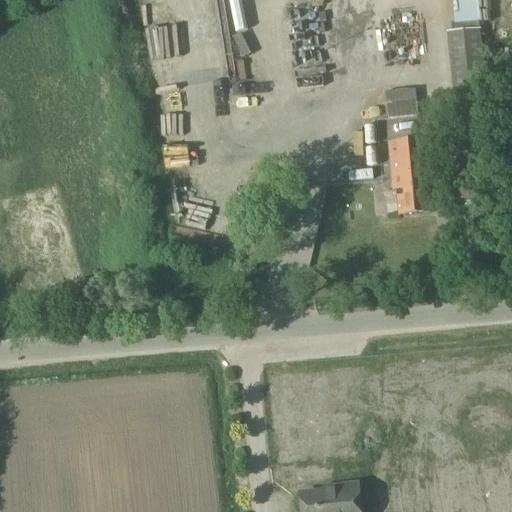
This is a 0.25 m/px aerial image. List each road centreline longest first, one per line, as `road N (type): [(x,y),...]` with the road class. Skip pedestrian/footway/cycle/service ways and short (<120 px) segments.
road 1 (tertiary): [(0,357),(511,314)]
road 2 (unknown): [(235,337),(252,511)]
